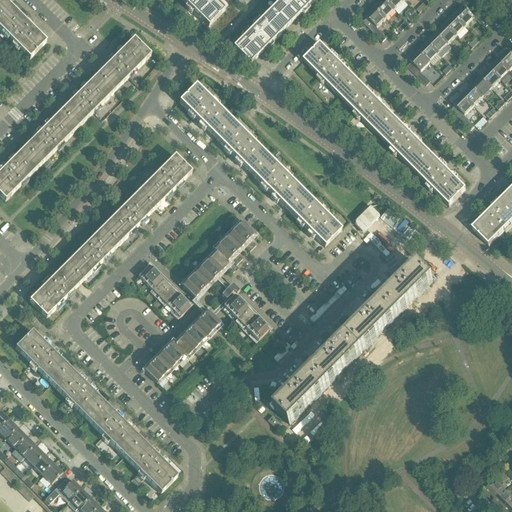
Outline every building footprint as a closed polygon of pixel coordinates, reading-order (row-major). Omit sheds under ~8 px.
[(0,0),(0,31),(29,61),(46,44),(1,0),(0,0)] [(179,0),(208,29),(225,12),(212,0),(179,0)] [(249,66),(315,0),(282,0),(233,50),(249,66)] [(383,0),(374,9),(386,21),(395,12),(383,0)] [(400,0),(383,0),(395,12),(404,3),(400,0)] [(420,15),(427,8),(423,4),(417,11),(420,15)] [(177,11),(182,16),(187,11),(182,5),(177,11)] [(463,8),(454,18),(465,29),(474,20),(463,8)] [(365,18),(367,20),(377,30),(386,21),(374,9),(365,18)] [(414,13),(414,14),(412,11),(408,12),(406,14),(406,17),(408,20),(411,24),(418,17),(414,13)] [(474,18),(475,19),(476,21),(484,29),(489,25),(480,17),(478,15),(474,18)] [(454,18),(445,27),(456,38),(465,29),(454,18)] [(377,30),(367,20),(363,24),(382,44),(386,39),(377,30)] [(399,29),(402,32),(409,26),(405,22),(399,29)] [(445,27),(436,36),(447,47),(456,38),(445,27)] [(427,44),(439,55),(442,59),(450,50),(447,47),(436,36),(427,44)] [(469,46),(473,50),(479,43),(476,39),(469,46)] [(133,41),(97,77),(0,174),(0,198),(5,203),(150,58),(133,41)] [(427,44),(418,53),(430,64),(439,55),(427,44)] [(466,191),(377,103),(321,46),(304,63),(449,208),(466,191)] [(460,55),(464,58),(470,52),(467,48),(460,55)] [(507,52),(498,61),(509,73),(511,69),(511,57),(507,52)] [(409,62),(411,64),(421,73),(430,64),(418,53),(409,62)] [(451,64),(455,67),(462,61),(458,57),(451,64)] [(498,61),(489,70),(500,82),(509,73),(498,61)] [(421,73),(411,64),(407,68),(426,88),(430,83),(421,73)] [(442,73),(446,76),(453,70),(449,66),(442,73)] [(489,70),(480,79),(491,91),(500,82),(489,70)] [(480,79),(471,88),(482,100),(491,91),(480,79)] [(179,104),(194,119),(324,249),(341,232),(196,87),(179,104)] [(471,88),(462,97),(474,108),(482,100),(471,88)] [(453,106),(455,108),(464,117),(474,108),(462,97),(453,106)] [(495,108),(498,111),(498,112),(505,105),(502,101),(495,108)] [(486,117),(489,120),(496,114),(493,110),(486,117)] [(466,119),(462,123),(470,131),(474,127),(466,119)] [(46,320),(170,196),(191,175),(174,158),(29,303),(46,320)] [(154,161),(150,165),(156,171),(160,167),(154,161)] [(511,190),(472,231),(489,248),(511,224),(511,190)] [(242,225),(234,232),(252,250),(256,247),(250,241),(254,237),(242,225)] [(234,232),(228,239),(240,251),(243,248),(249,254),(252,250),(234,232)] [(228,239),(221,245),(239,263),(242,260),(237,254),(240,251),(228,239)] [(221,245),(215,252),(227,264),(230,261),(236,267),(239,263),(221,245)] [(216,255),(210,261),(222,273),(225,270),(231,276),(235,272),(229,267),(229,266),(227,264),(215,252),(214,253),(216,255)] [(210,261),(202,269),(220,287),(224,283),(218,277),(222,273),(210,261)] [(369,309),(369,310),(359,320),(362,323),(330,355),(327,352),(317,362),(316,362),(319,365),(319,364),(320,365),(301,384),(300,383),(298,381),(287,392),(290,394),(274,411),(289,426),(397,318),(418,297),(433,282),(418,267),(401,283),(399,280),(388,291),(390,293),(391,294),(372,313),(371,312),(372,312),(369,309)] [(138,278),(145,285),(155,275),(148,268),(138,278)] [(220,287),(202,269),(182,289),(194,301),(201,294),(212,284),(217,290),(220,287)] [(145,285),(152,292),(162,281),(155,275),(145,285)] [(152,292),(158,299),(169,288),(162,281),(152,292)] [(235,325),(237,323),(248,313),(250,311),(236,297),(239,294),(232,287),(221,297),(226,302),(228,300),(230,302),(221,311),(235,325)] [(158,299),(165,305),(176,295),(169,288),(158,299)] [(176,295),(165,305),(172,312),(170,314),(177,322),(192,307),(184,300),(182,302),(176,295)] [(237,323),(244,330),(254,319),(248,313),(237,323)] [(185,325),(182,328),(200,346),(220,326),(208,314),(204,318),(191,331),(185,325)] [(244,330),(251,337),(261,326),(254,319),(244,330)] [(261,326),(251,337),(257,343),(268,333),(261,326)] [(184,338),(181,341),(193,353),(200,346),(182,328),(178,332),(184,338)] [(177,479),(33,335),(32,334),(15,350),(160,495),(177,479)] [(168,342),(172,346),(184,358),(186,361),(193,353),(181,341),(177,344),(171,339),(168,342)] [(162,343),(159,347),(177,365),(184,358),(172,346),(168,349),(162,343)] [(162,356),(158,359),(170,372),(177,365),(159,347),(156,350),(162,356)] [(149,357),(145,360),(163,379),(170,372),(158,359),(155,363),(149,357)] [(163,379),(145,360),(142,364),(148,369),(144,373),(157,385),(163,379)] [(188,375),(190,377),(196,371),(194,369),(188,375)] [(0,430),(9,422),(0,413),(0,430)] [(273,418),(268,423),(276,431),(281,426),(273,418)] [(0,430),(0,436),(6,442),(18,431),(9,422),(0,430)] [(6,442),(15,451),(26,440),(18,431),(6,442)] [(15,451),(24,460),(35,449),(26,440),(15,451)] [(24,460),(33,469),(44,457),(35,449),(24,460)] [(33,469),(42,478),(53,466),(44,457),(33,469)] [(9,461),(5,465),(12,472),(15,468),(9,461)] [(51,487),(54,484),(62,476),(62,475),(53,466),(42,478),(51,487)] [(0,474),(12,487),(17,482),(4,470),(0,474)] [(18,471),(14,474),(21,481),(24,477),(18,471)] [(54,484),(58,488),(66,480),(62,476),(54,484)] [(23,483),(30,490),(33,486),(27,480),(23,483)] [(66,480),(58,488),(62,493),(71,484),(66,480)] [(62,500),(67,505),(81,491),(72,483),(71,484),(62,493),(58,488),(54,492),(62,500)] [(489,500),(492,503),(494,500),(497,497),(499,499),(505,493),(496,484),(491,490),(489,488),(483,494),(489,500)] [(21,486),(17,491),(29,503),(33,499),(21,486)] [(73,511),(78,511),(90,501),(81,491),(67,505),(67,506),(73,511)] [(498,509),(501,511),(503,510),(507,506),(508,508),(511,504),(511,499),(505,493),(499,499),(497,497),(494,500),(492,503),(498,509)] [(148,500),(151,503),(157,498),(154,495),(148,500)] [(78,511),(96,511),(99,510),(90,501),(78,511)]
